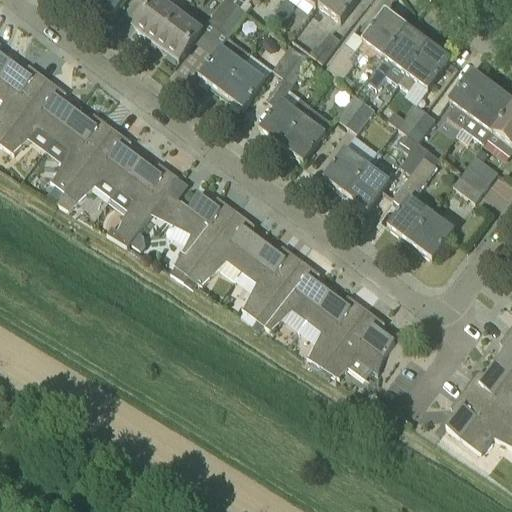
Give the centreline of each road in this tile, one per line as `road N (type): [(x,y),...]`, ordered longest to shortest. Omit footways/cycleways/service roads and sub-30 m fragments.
road 1 (residential): [(14,0),(405,296),(428,304),(449,298)]
road 2 (residential): [(410,412),(459,340),(449,298)]
